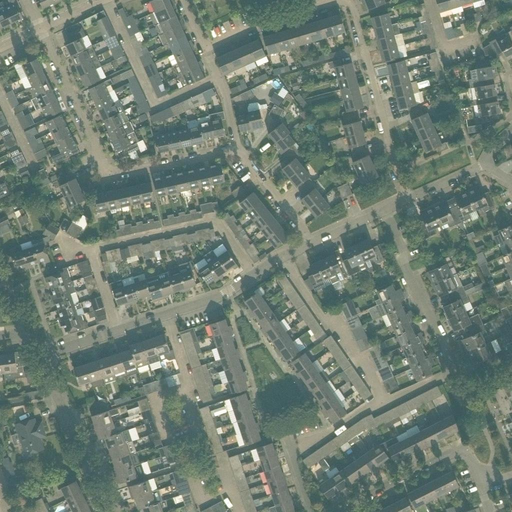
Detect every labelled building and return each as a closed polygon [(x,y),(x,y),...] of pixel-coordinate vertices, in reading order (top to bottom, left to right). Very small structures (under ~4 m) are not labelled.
[(23,18),(18,9),(20,7),(16,0),(9,0),(8,1),(11,6),(5,8),(12,23),(23,18)] [(53,4),(51,0),(38,0),(43,9),(53,4)] [(153,0),(150,2),(154,11),(155,13),(174,4),(171,0),(169,0),(168,0),(153,0)] [(385,4),(383,0),(362,0),(361,1),(363,6),(366,4),(368,10),(385,4)] [(451,9),(447,0),(435,0),(439,13),(451,9)] [(461,6),(459,0),(447,0),(451,9),(461,6)] [(2,2),(0,3),(0,24),(2,28),(12,23),(9,16),(5,8),(2,2)] [(176,9),(174,4),(155,13),(150,15),(154,25),(155,25),(176,16),(173,10),(176,9)] [(427,15),(424,4),(418,5),(422,17),(427,15)] [(127,17),(122,8),(118,10),(122,19),(127,17)] [(98,21),(106,17),(103,11),(96,14),(91,16),(84,20),(87,26),(96,22),(98,21)] [(345,32),(340,16),(339,12),(334,13),(335,16),(329,18),(334,35),(345,32)] [(391,25),(389,16),(388,13),(371,18),(374,29),(391,25)] [(431,26),(428,16),(427,15),(422,17),(418,18),(421,29),(431,26)] [(164,33),(183,25),(181,20),(178,21),(176,16),(155,25),(156,28),(156,29),(158,34),(159,34),(159,35),(164,33)] [(334,35),(329,18),(323,20),(322,17),(317,18),(323,38),(334,35)] [(323,38),(317,18),(312,20),(313,23),(307,24),(312,42),(323,38)] [(312,42),(307,24),(301,26),(300,23),(295,25),(301,45),(312,42)] [(397,23),(391,25),(374,29),(377,40),(394,36),(400,34),(397,23)] [(113,31),(110,24),(104,27),(107,32),(109,38),(115,35),(114,34),(113,31)] [(185,29),(183,25),(164,33),(159,35),(158,36),(162,46),(169,44),(185,36),(182,31),(185,29)] [(301,45),(295,25),(290,26),(291,29),(285,31),(290,48),(301,45)] [(459,36),(457,31),(453,33),(452,27),(444,29),(448,40),(459,36)] [(66,45),(71,56),(85,49),(81,39),(85,37),(81,28),(68,34),(72,43),(66,45)] [(290,48),(285,31),(279,33),(278,30),(273,31),(279,51),(290,48)] [(279,51),(273,31),(268,33),(269,36),(263,38),(268,55),(279,51)] [(511,57),(511,46),(507,37),(505,34),(489,43),(490,44),(482,48),(485,56),(495,53),(496,55),(502,52),(506,61),(511,57)] [(120,45),(117,40),(115,35),(109,38),(104,40),(109,50),(120,45)] [(187,42),(185,36),(169,44),(173,54),(192,45),(190,41),(187,42)] [(397,47),(394,36),(377,40),(380,51),(397,47)] [(266,56),(262,49),(258,40),(252,42),(251,40),(246,42),(255,61),(266,56)] [(255,61),(246,42),(241,44),(243,47),(237,49),(245,66),(255,61)] [(195,50),(192,45),(173,54),(178,64),(194,57),(192,51),(195,50)] [(94,51),(91,46),(85,49),(71,56),(76,66),(90,59),(88,54),(94,51)] [(400,58),(397,47),(380,51),(383,63),(400,58)] [(350,48),(339,51),(340,56),(351,53),(350,48)] [(245,66),(237,49),(231,52),(230,49),(225,51),(234,70),(245,66)] [(234,70),(225,51),(221,53),(222,56),(216,59),(223,75),(234,70)] [(96,57),(90,59),(76,66),(80,77),(95,70),(101,67),(96,57)] [(183,75),(202,66),(200,61),(197,63),(194,57),(178,64),(173,67),(178,77),(183,75)] [(22,66),(26,75),(27,77),(42,70),(37,59),(22,66)] [(342,65),(340,60),(328,63),(330,69),(334,68),(337,79),(354,74),(351,63),(342,65)] [(404,60),(397,62),(387,65),(390,76),(407,72),(404,60)] [(495,78),(494,75),(496,74),(495,68),(493,68),(493,67),(489,67),(488,60),(479,61),(480,63),(474,64),(475,70),(469,71),(471,79),(468,80),(470,89),(474,88),(486,86),(485,80),(495,78)] [(204,71),(202,66),(183,75),(178,77),(176,78),(178,81),(180,82),(183,88),(204,78),(201,72),(204,71)] [(136,80),(134,75),(131,69),(120,75),(123,81),(128,79),(129,83),(136,80)] [(47,80),(42,70),(27,77),(32,87),(47,80)] [(100,80),(96,70),(95,70),(80,77),(86,87),(100,80)] [(410,83),(407,72),(390,76),(393,87),(410,83)] [(357,85),(354,74),(337,79),(340,90),(357,85)] [(9,86),(3,75),(0,76),(0,82),(3,88),(9,86)] [(108,93),(106,87),(113,84),(110,79),(88,89),(93,100),(108,93)] [(37,97),(52,90),(47,80),(32,87),(22,92),(25,97),(28,96),(35,94),(37,97)] [(141,90),(138,85),(136,80),(129,83),(133,90),(134,93),(141,90)] [(413,94),(410,83),(393,87),(396,98),(413,94)] [(486,98),(496,96),(494,84),(486,86),(474,88),(476,99),(472,100),(473,103),(469,104),(470,107),(474,106),(477,106),(477,105),(488,104),(487,103),(486,98)] [(360,96),(357,85),(340,90),(343,101),(360,96)] [(215,95),(212,89),(201,93),(206,103),(212,100),(210,97),(215,95)] [(12,90),(5,93),(8,98),(14,95),(12,90)] [(56,101),(52,90),(37,97),(32,100),(37,110),(42,108),(56,101)] [(146,100),(144,96),(141,90),(134,93),(132,94),(137,104),(140,103),(146,100)] [(158,99),(167,95),(165,90),(156,95),(158,99)] [(250,90),(239,95),(242,101),(253,96),(250,90)] [(113,103),(108,93),(93,100),(98,110),(113,103)] [(206,103),(201,93),(196,96),(200,105),(206,103)] [(277,94),(272,103),(279,107),(284,99),(277,94)] [(294,98),(298,103),(303,99),(299,94),(294,98)] [(416,105),(413,94),(396,98),(399,110),(407,108),(410,114),(422,109),(420,105),(416,105)] [(19,105),(14,95),(8,98),(13,109),(19,105)] [(200,105),(196,96),(191,98),(195,107),(200,105)] [(363,108),(360,96),(343,101),(346,112),(342,114),(343,119),(355,116),(353,110),(363,108)] [(195,107),(191,98),(186,100),(190,109),(195,107)] [(307,105),(303,99),(298,103),(302,109),(307,105)] [(119,100),(113,103),(98,110),(103,121),(118,114),(124,111),(121,105),(122,105),(119,100)] [(151,111),(148,105),(146,100),(140,103),(145,113),(145,114),(151,111)] [(190,109),(186,100),(180,103),(184,112),(190,109)] [(61,111),(56,101),(42,108),(47,118),(61,111)] [(497,102),(487,103),(488,104),(477,105),(477,106),(474,106),(475,117),(476,124),(490,121),(489,115),(499,113),(497,102)] [(184,112),(180,103),(175,105),(179,114),(184,112)] [(179,114),(175,105),(170,108),(174,116),(179,114)] [(273,119),(279,108),(274,105),(267,116),(273,119)] [(174,116),(170,108),(165,110),(169,118),(174,116)] [(284,111),(279,108),(273,119),(278,122),(284,111)] [(424,114),(422,109),(410,114),(413,119),(411,120),(416,131),(432,124),(427,113),(424,114)] [(169,118),(165,110),(160,112),(164,121),(169,118)] [(263,127),(261,117),(260,110),(248,112),(252,132),(253,132),(252,129),(263,127)] [(129,121),(124,111),(118,114),(103,121),(108,130),(108,131),(129,121)] [(164,121),(160,112),(155,114),(150,117),(153,123),(158,121),(159,123),(164,121)] [(252,132),(248,112),(247,112),(247,115),(237,117),(240,134),(252,132)] [(456,126),(462,124),(458,113),(452,115),(456,126)] [(225,135),(221,119),(215,121),(214,114),(208,116),(209,116),(210,122),(214,138),(225,135)] [(66,126),(61,115),(46,122),(51,133),(66,126)] [(214,138),(210,122),(209,116),(197,119),(198,122),(199,127),(202,141),(203,140),(214,138)] [(356,122),(355,116),(343,119),(345,125),(343,126),(346,137),(363,133),(360,121),(356,122)] [(111,142),(134,131),(129,121),(108,131),(108,130),(106,131),(111,142)] [(199,127),(198,122),(187,125),(188,130),(192,145),(203,143),(203,140),(202,141),(199,127)] [(287,134),(289,133),(281,124),(268,134),(275,143),(286,134),(287,134)] [(437,134),(432,124),(416,131),(420,141),(437,134)] [(71,136),(66,126),(51,133),(56,143),(71,136)] [(192,145),(188,130),(177,132),(180,148),(192,145)] [(139,142),(134,131),(111,142),(116,153),(125,148),(128,154),(139,149),(136,143),(139,142)] [(169,150),(166,135),(160,136),(159,132),(154,134),(155,137),(154,137),(158,153),(169,150)] [(180,148),(177,132),(166,135),(169,150),(180,148)] [(275,143),(273,145),(281,154),(283,152),(287,157),(297,150),(293,145),(296,142),(289,133),(287,134),(286,134),(275,143)] [(366,144),(363,133),(346,137),(349,149),(350,148),(352,155),(363,151),(362,145),(366,144)] [(442,145),(437,134),(420,141),(425,152),(435,148),(437,154),(448,149),(446,143),(442,145)] [(5,139),(10,148),(17,144),(13,136),(5,139)] [(76,147),(71,136),(56,143),(61,154),(56,156),(51,158),(54,164),(58,162),(69,157),(67,151),(76,147)] [(40,150),(35,140),(29,143),(34,153),(40,150)] [(301,155),(297,150),(287,157),(291,162),(282,169),(289,179),(302,168),(303,167),(297,159),(301,155)] [(365,157),(363,151),(352,155),(354,162),(352,163),(357,173),(373,166),(368,155),(365,157)] [(221,165),(209,167),(213,184),(225,182),(221,165)] [(378,177),(373,166),(357,173),(362,184),(378,177)] [(30,175),(28,171),(26,167),(19,170),(21,175),(23,178),(30,175)] [(213,184),(209,167),(198,170),(202,187),(213,184)] [(310,177),(302,168),(289,179),(297,188),(300,185),(303,190),(312,183),(308,178),(310,177)] [(202,187),(198,170),(187,172),(191,189),(202,187)] [(191,189),(187,172),(176,175),(180,192),(191,189)] [(180,192),(176,175),(165,177),(168,194),(180,192)] [(168,194),(165,177),(153,180),(157,197),(168,194)] [(53,183),(55,189),(59,188),(64,197),(80,190),(75,179),(66,183),(63,178),(53,183)] [(155,200),(153,192),(151,183),(139,185),(143,202),(155,200)] [(316,187),(312,183),(303,190),(307,195),(301,200),(308,209),(322,198),(315,189),(316,187)] [(352,194),(348,185),(347,183),(342,186),(347,197),(352,194)] [(143,202),(139,185),(128,188),(132,205),(143,202)] [(234,198),(245,191),(241,186),(231,193),(234,198)] [(347,197),(342,186),(336,188),(341,199),(347,197)] [(479,186),(467,192),(475,210),(481,207),(484,212),(495,207),(488,192),(482,194),(479,186)] [(132,205),(128,188),(117,190),(121,207),(132,205)] [(85,200),(80,190),(64,197),(68,208),(85,200)] [(121,207),(117,190),(106,193),(110,210),(121,207)] [(246,213),(260,202),(253,192),(239,203),(246,213)] [(475,210),(467,192),(455,197),(458,205),(453,208),(460,223),(471,218),(469,213),(475,210)] [(110,210),(106,193),(94,195),(98,212),(110,210)] [(329,207),(323,199),(322,198),(308,209),(316,218),(329,207)] [(254,222),(267,211),(260,202),(246,213),(254,222)] [(460,223),(453,208),(448,210),(444,202),(432,207),(440,225),(447,222),(450,228),(460,223)] [(440,225),(432,207),(420,213),(424,221),(418,223),(425,239),(437,233),(434,228),(440,225)] [(261,230),(275,219),(267,211),(254,222),(261,230)] [(230,217),(227,213),(222,217),(225,221),(230,217)] [(6,216),(2,218),(0,219),(0,226),(9,223),(6,216)] [(268,239),(282,228),(275,219),(261,230),(268,239)] [(237,226),(234,222),(228,226),(231,230),(237,226)] [(71,236),(77,226),(72,223),(66,233),(71,236)] [(53,240),(59,230),(49,224),(43,234),(53,240)] [(503,242),(511,238),(511,225),(498,231),(503,242)] [(76,239),(82,229),(77,226),(71,236),(76,239)] [(289,237),(282,228),(268,239),(275,249),(289,237)] [(246,234),(243,236),(240,232),(235,236),(241,245),(247,241),(249,239),(246,234)] [(511,238),(503,242),(508,253),(511,251),(511,238)] [(50,262),(44,243),(39,245),(37,239),(31,242),(33,247),(38,263),(44,261),(45,263),(50,262)] [(384,260),(377,246),(372,248),(368,240),(356,245),(363,262),(367,270),(370,273),(376,270),(373,265),(384,260)] [(467,242),(473,256),(478,254),(478,253),(478,254),(472,240),(467,242)] [(256,249),(254,245),(252,243),(250,245),(247,241),(241,245),(247,254),(256,249)] [(155,257),(152,251),(150,243),(146,244),(148,252),(150,259),(155,257)] [(363,262),(356,245),(344,251),(349,261),(344,264),(349,276),(360,271),(357,265),(363,262)] [(38,263),(33,247),(22,251),(28,269),(32,268),(31,265),(38,263)] [(28,269),(22,251),(16,253),(15,248),(3,252),(7,264),(13,262),(16,270),(22,268),(23,271),(28,269)] [(259,254),(256,249),(247,254),(254,264),(260,260),(257,255),(259,254)] [(226,271),(217,258),(212,250),(203,257),(208,264),(219,280),(222,277),(221,275),(226,271)] [(227,251),(219,257),(217,258),(226,271),(232,267),(233,269),(238,266),(227,251)] [(506,267),(511,264),(511,251),(508,253),(501,257),(506,267)] [(481,260),(478,254),(473,256),(476,263),(481,260)] [(349,276),(344,264),(342,261),(337,264),(333,255),(321,261),(329,277),(332,284),(349,276)] [(449,270),(454,268),(452,263),(449,256),(442,260),(437,262),(439,267),(428,273),(433,285),(451,276),(449,270)] [(88,266),(87,261),(77,264),(81,274),(83,274),(84,277),(92,275),(90,271),(92,271),(90,265),(88,266)] [(329,277),(321,261),(310,266),(314,276),(309,279),(314,292),(325,287),(322,280),(329,277)] [(490,274),(485,263),(480,266),(485,277),(490,274)] [(219,280),(208,264),(198,271),(207,284),(213,280),(215,282),(219,280)] [(71,282),(66,268),(59,270),(56,271),(57,274),(45,278),(46,283),(49,282),(51,288),(71,282)] [(196,285),(193,276),(191,270),(180,273),(186,291),(190,290),(189,287),(196,285)] [(186,291),(180,273),(169,277),(174,293),(180,290),(181,293),(186,291)] [(451,276),(433,285),(438,297),(450,291),(452,297),(465,291),(460,280),(457,274),(451,276)] [(279,285),(288,280),(284,275),(276,280),(279,285)] [(164,299),(158,281),(156,276),(146,279),(147,284),(151,297),(151,298),(152,300),(153,302),(164,299)] [(147,284),(146,279),(140,281),(138,277),(133,279),(135,283),(140,299),(146,297),(147,299),(151,298),(151,297),(147,284)] [(174,293),(169,277),(158,281),(164,299),(168,297),(168,295),(174,293)] [(76,292),(74,287),(72,281),(71,282),(51,288),(53,295),(50,296),(52,300),(70,294),(76,293),(76,292)] [(402,294),(400,289),(394,292),(390,282),(375,289),(380,299),(375,301),(377,305),(402,294)] [(140,299),(135,283),(124,287),(130,305),(134,303),(133,301),(140,299)] [(499,297),(497,291),(494,286),(490,288),(495,299),(499,297)] [(130,305),(124,287),(112,290),(118,306),(124,304),(125,306),(130,305)] [(468,289),(471,295),(477,292),(475,287),(468,289)] [(290,300),(298,294),(294,290),(286,295),(290,300)] [(465,312),(461,305),(469,302),(465,291),(452,297),(455,302),(443,307),(448,319),(465,312)] [(76,293),(70,294),(52,300),(53,305),(56,304),(58,310),(74,305),(79,303),(76,293)] [(249,313),(265,303),(258,293),(245,302),(249,308),(247,309),(249,313)] [(301,300),(298,294),(290,300),(293,305),(301,300)] [(402,307),(399,301),(404,299),(402,294),(377,305),(374,306),(379,317),(387,314),(402,307)] [(94,311),(104,307),(100,296),(99,297),(91,299),(90,300),(94,311)] [(340,305),(341,308),(346,319),(356,315),(357,314),(357,313),(355,314),(353,309),(355,309),(351,300),(347,302),(346,302),(341,305),(340,305)] [(77,316),(76,311),(82,309),(80,303),(79,303),(74,305),(58,310),(60,317),(58,318),(59,322),(77,316)] [(272,312),(265,303),(249,313),(252,317),(254,316),(258,322),(272,312)] [(106,314),(104,307),(94,311),(96,318),(97,321),(99,321),(100,324),(107,322),(105,315),(106,314)] [(392,325),(412,316),(410,311),(404,314),(402,307),(387,314),(392,325)] [(303,320),(311,314),(308,309),(300,315),(303,320)] [(263,333),(279,322),(272,312),(258,322),(263,328),(260,329),(263,333)] [(481,321),(478,314),(467,319),(465,312),(448,319),(454,331),(468,325),(470,330),(483,325),(481,321)] [(306,325),(315,319),(311,314),(303,320),(306,325)] [(81,315),(77,316),(59,322),(61,327),(63,326),(66,332),(69,331),(70,334),(88,328),(87,324),(84,321),(83,321),(81,315)] [(361,326),(356,315),(346,319),(351,330),(361,326)] [(414,321),(412,316),(392,325),(397,336),(411,329),(409,323),(414,321)] [(209,323),(213,336),(231,330),(230,326),(227,327),(225,320),(219,322),(218,320),(209,323)] [(285,332),(279,322),(263,333),(266,337),(268,336),(272,341),(285,332)] [(485,344),(482,338),(488,335),(486,331),(483,325),(470,330),(473,336),(461,341),(467,353),(485,344)] [(366,337),(361,326),(351,330),(356,341),(366,337)] [(317,339),(325,334),(321,329),(313,334),(317,339)] [(402,347),(422,338),(420,333),(414,335),(411,329),(397,336),(402,347)] [(193,330),(180,334),(184,346),(197,342),(193,330)] [(233,335),(231,330),(213,336),(217,348),(232,343),(230,336),(233,335)] [(277,353),(292,342),(285,332),(272,341),(276,347),(274,349),(277,353)] [(170,351),(167,344),(164,334),(152,338),(160,361),(166,359),(169,361),(175,358),(173,350),(170,351)] [(326,346),(334,340),(330,336),(323,341),(326,346)] [(371,347),(366,337),(356,341),(361,352),(367,349),(371,347)] [(160,361),(152,338),(141,342),(146,359),(148,365),(160,361)] [(424,342),(422,338),(402,347),(407,358),(425,350),(422,343),(424,342)] [(146,359),(141,342),(129,346),(130,350),(131,350),(135,363),(137,367),(137,368),(148,365),(146,359)] [(299,352),(292,342),(277,353),(280,357),(282,355),(286,361),(299,352)] [(498,359),(494,350),(490,342),(485,344),(467,353),(472,365),(480,361),(483,366),(498,359)] [(235,350),(232,343),(217,348),(221,359),(239,353),(237,349),(235,350)] [(378,344),(371,347),(367,349),(372,360),(383,355),(378,344)] [(135,363),(131,350),(130,350),(129,347),(122,349),(123,352),(119,353),(125,370),(131,368),(137,367),(135,363)] [(197,355),(195,349),(192,350),(186,352),(188,358),(197,355)] [(336,361),(344,355),(341,350),(333,356),(336,361)] [(427,356),(425,350),(407,358),(411,369),(432,360),(429,355),(427,356)] [(21,357),(15,358),(14,353),(1,355),(4,374),(11,373),(13,379),(24,377),(21,357)] [(125,370),(119,353),(108,357),(114,374),(125,370)] [(240,358),(239,353),(221,359),(225,371),(240,365),(238,359),(240,358)] [(296,374),(312,363),(305,353),(291,363),(295,369),(293,370),(296,374)] [(199,360),(197,355),(188,358),(189,363),(199,360)] [(340,366),(347,360),(344,355),(336,361),(340,366)] [(388,366),(383,355),(372,360),(377,371),(388,366)] [(114,374),(108,357),(97,361),(102,378),(114,374)] [(434,364),(432,360),(411,369),(417,380),(431,373),(428,367),(434,364)] [(102,378),(97,361),(85,365),(91,382),(102,378)] [(318,373),(312,363),(296,374),(299,378),(301,377),(305,383),(318,373)] [(91,382),(85,365),(73,369),(79,386),(91,382)] [(242,372),(240,365),(225,371),(228,382),(246,376),(245,371),(242,372)] [(393,377),(388,366),(377,371),(382,382),(393,377)] [(350,381),(358,375),(354,370),(346,375),(350,381)] [(204,377),(203,372),(193,375),(195,380),(204,377)] [(310,394),(325,383),(318,373),(305,383),(309,388),(307,390),(310,394)] [(180,384),(177,374),(165,378),(169,387),(180,384)] [(353,385),(361,380),(358,375),(350,381),(353,385)] [(248,381),(246,376),(228,382),(232,394),(238,392),(248,388),(245,381),(248,381)] [(206,383),(204,377),(195,380),(197,386),(206,383)] [(398,388),(393,377),(382,382),(387,393),(398,388)] [(169,387),(165,378),(154,382),(157,391),(169,387)] [(157,391),(154,382),(143,386),(143,387),(146,395),(157,391)] [(511,382),(508,385),(489,393),(491,398),(496,396),(498,402),(511,396),(511,382)] [(332,393),(325,383),(310,394),(312,398),(315,397),(319,402),(332,393)] [(442,395),(437,386),(432,389),(436,398),(442,395)] [(372,395),(368,389),(360,395),(364,401),(372,395)] [(30,394),(18,396),(19,402),(32,400),(41,398),(40,390),(30,392),(30,394)] [(323,414),(339,403),(332,393),(319,402),(323,408),(321,410),(323,414)] [(247,401),(245,394),(230,399),(233,410),(251,404),(250,400),(247,401)] [(130,395),(121,397),(123,403),(132,400),(130,395)] [(425,403),(421,395),(416,397),(420,406),(425,403)] [(511,409),(511,396),(498,402),(494,404),(496,409),(501,407),(503,413),(511,409)] [(123,403),(121,397),(113,400),(115,405),(123,403)] [(420,406),(416,397),(410,400),(415,409),(420,406)] [(148,403),(147,398),(137,401),(139,406),(148,403)] [(89,411),(107,405),(105,399),(88,405),(89,411)] [(346,413),(339,403),(323,414),(326,418),(328,416),(332,422),(346,413)] [(253,409),(251,404),(233,410),(237,422),(253,417),(250,410),(253,409)] [(91,416),(109,411),(107,405),(89,411),(91,416)] [(404,414),(400,405),(394,408),(399,417),(404,414)] [(210,411),(208,406),(199,409),(201,415),(210,411)] [(113,422),(111,416),(118,414),(117,408),(109,411),(91,416),(94,423),(90,424),(92,429),(113,422)] [(399,417),(394,408),(389,411),(393,420),(399,417)] [(511,409),(503,413),(506,418),(510,416),(511,420),(511,409)] [(378,428),(373,419),(371,413),(356,423),(362,431),(367,428),(369,432),(371,431),(378,428)] [(452,415),(443,420),(441,421),(450,438),(454,435),(453,433),(459,430),(452,415)] [(154,421),(153,416),(143,419),(145,424),(154,421)] [(383,425),(378,416),(373,419),(378,428),(383,425)] [(255,424),(253,417),(237,422),(241,433),(259,427),(257,423),(255,424)] [(19,434),(26,460),(34,458),(33,453),(43,450),(40,438),(41,438),(41,435),(45,434),(41,422),(35,424),(34,419),(15,425),(17,434),(19,434)] [(450,438),(441,421),(430,426),(438,441),(444,438),(445,440),(450,438)] [(116,433),(113,422),(92,429),(93,434),(97,433),(99,440),(101,439),(105,438),(117,434),(116,433)] [(216,429),(214,423),(205,426),(207,432),(216,429)] [(438,441),(430,426),(420,432),(428,448),(433,446),(431,444),(438,441)] [(261,432),(259,427),(241,433),(245,445),(260,440),(258,433),(261,432)] [(371,431),(374,437),(379,434),(377,428),(371,431)] [(218,435),(216,429),(207,432),(209,438),(218,435)] [(128,430),(123,431),(116,433),(117,434),(105,438),(101,439),(105,450),(126,443),(132,441),(128,430)] [(352,438),(347,430),(341,433),(347,441),(352,438)] [(428,448),(420,432),(409,437),(416,452),(423,448),(424,451),(428,448)] [(347,441),(341,433),(336,437),(342,445),(347,441)] [(407,459),(398,442),(396,437),(379,445),(384,452),(388,450),(395,463),(401,459),(402,462),(407,459)] [(416,452),(409,437),(398,442),(407,459),(411,457),(410,455),(416,452)] [(136,453),(132,441),(126,443),(105,450),(107,455),(110,454),(112,460),(130,454),(136,453)] [(174,443),(168,445),(172,457),(174,461),(168,463),(170,467),(181,463),(178,455),(174,443)] [(274,450),(272,443),(256,448),(260,460),(277,455),(275,450),(274,450)] [(332,452),(327,444),(322,447),(327,455),(332,452)] [(388,458),(384,452),(379,445),(379,444),(369,451),(379,466),(383,463),(382,462),(388,458)] [(172,457),(168,445),(162,447),(165,455),(166,459),(172,457)] [(224,452),(222,446),(212,449),(214,455),(224,452)] [(327,455),(322,447),(317,451),(322,459),(327,455)] [(379,466),(369,451),(359,458),(368,472),(374,468),(375,469),(379,466)] [(134,466),(130,454),(112,460),(114,467),(111,468),(113,473),(134,466)] [(240,461),(237,455),(228,458),(230,464),(240,461)] [(278,459),(277,455),(260,460),(264,471),(279,466),(277,460),(278,459)] [(312,466),(307,457),(302,461),(308,469),(312,466)] [(368,472),(359,458),(349,465),(359,480),(363,477),(362,476),(368,472)] [(10,463),(3,465),(6,477),(14,474),(11,463),(10,463)] [(141,463),(134,466),(113,473),(114,478),(115,477),(117,484),(120,483),(137,478),(137,477),(145,475),(141,463)] [(359,480),(349,465),(339,472),(348,485),(354,481),(355,483),(359,480)] [(281,473),(279,466),(264,471),(268,483),(284,477),(283,473),(281,473)] [(336,467),(326,474),(329,479),(339,493),(343,491),(343,489),(348,485),(339,472),(336,467)] [(185,474),(183,469),(172,473),(173,478),(185,474)] [(244,472),(234,475),(236,481),(245,478),(244,472)] [(444,474),(439,476),(447,492),(458,486),(451,472),(444,475),(444,474)] [(25,489),(22,476),(7,480),(10,492),(25,489)] [(447,492),(439,476),(435,478),(435,480),(429,483),(437,497),(447,492)] [(286,482),(284,477),(268,483),(271,494),(287,489),(285,483),(286,482)] [(247,484),(245,478),(236,481),(238,487),(247,484)] [(339,493),(329,479),(319,486),(328,499),(334,495),(335,496),(339,493)] [(152,492),(148,481),(148,480),(128,487),(131,499),(134,498),(152,492)] [(82,492),(80,487),(79,488),(76,481),(61,489),(66,500),(82,492)] [(437,497),(429,483),(423,486),(422,485),(418,487),(426,503),(437,497)] [(191,492),(189,487),(178,491),(179,495),(181,495),(191,492)] [(426,503),(418,487),(413,489),(414,490),(408,494),(415,508),(426,503)] [(289,496),(287,489),(271,494),(275,506),(292,500),(290,495),(289,496)] [(155,503),(159,502),(162,501),(158,490),(152,492),(134,498),(138,510),(142,508),(156,504),(155,503)] [(86,503),(83,497),(85,496),(82,492),(66,500),(72,510),(86,503)] [(253,500),(251,495),(241,498),(243,504),(253,500)] [(412,511),(410,507),(405,498),(399,501),(397,499),(393,501),(398,511),(412,511)] [(44,504),(42,499),(33,503),(35,508),(44,504)] [(255,506),(253,500),(243,504),(245,509),(255,506)] [(294,505),(292,500),(275,506),(277,511),(294,511),(292,505),(294,505)] [(222,501),(218,503),(222,511),(226,510),(222,501)] [(398,511),(393,501),(388,503),(390,506),(383,509),(385,511),(398,511)] [(162,511),(159,502),(155,503),(156,504),(142,508),(143,511),(162,511)] [(92,511),(91,509),(89,510),(86,503),(72,510),(72,511),(92,511)]
